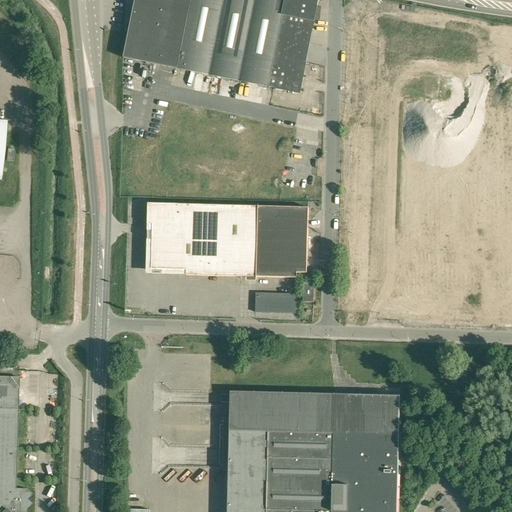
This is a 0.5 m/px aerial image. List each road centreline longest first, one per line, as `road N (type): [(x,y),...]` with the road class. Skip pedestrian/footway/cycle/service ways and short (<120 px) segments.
road 1 (unclassified): [(327,331),(334,0)]
road 2 (tertiary): [(73,0),(95,216),(91,328)]
road 3 (tertiary): [(103,325),(108,203),(92,0)]
road 4 (unclassified): [(327,331),(103,325)]
road 5 (unclassified): [(74,511),(77,381),(57,347),(91,328)]
road 6 (tertiary): [(98,511),(103,325)]
road 7 (unclassified): [(511,338),(327,331)]
road 8 (tertiary): [(91,328),(86,511)]
